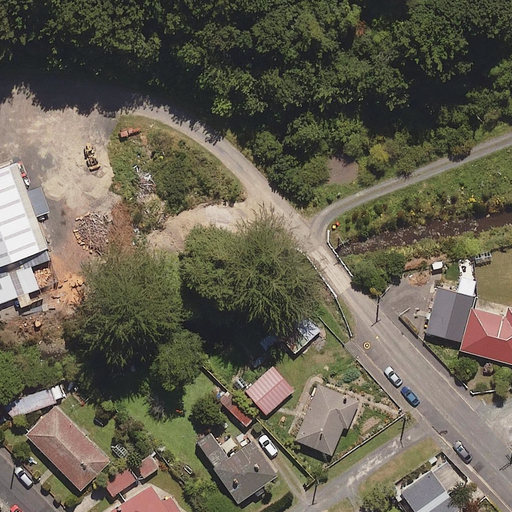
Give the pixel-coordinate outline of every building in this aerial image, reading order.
[(0,277),(50,259),(47,251),(54,249),(21,159),(0,166),(0,277)] [(208,205),(178,217),(183,229),(213,218),(208,205)] [(179,235),(160,243),(167,259),(186,251),(179,235)] [(476,296),(438,286),(426,333),(462,342),(460,350),(511,363),(511,307),(509,307),(506,317),(473,308),(476,296)] [(268,352),(282,340),(294,353),(321,329),(303,310),(285,326),(279,320),(257,340),(268,352)] [(293,390),(271,366),(245,390),(267,414),(293,390)] [(49,386),(5,402),(10,417),(55,402),(49,386)] [(358,403),(318,386),(295,440),(331,455),(343,426),(347,428),(358,403)] [(245,426),(254,417),(230,392),(220,401),(245,426)] [(109,462),(55,406),(26,434),(80,490),(109,462)] [(229,457),(226,452),(238,445),(232,435),(220,443),(209,427),(192,439),(238,506),(278,478),(253,440),(229,457)] [(159,467),(150,454),(134,466),(143,479),(159,467)] [(463,482),(446,459),(400,493),(413,511),(456,511),(459,510),(447,494),(463,482)] [(135,481),(128,468),(103,483),(111,495),(135,481)] [(164,504),(150,483),(106,511),(179,511),(171,499),(164,504)]
